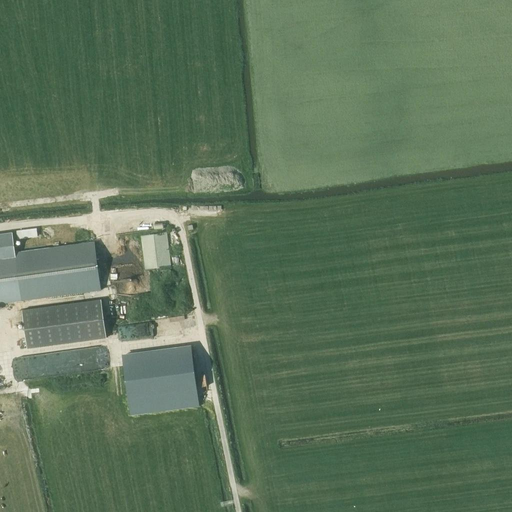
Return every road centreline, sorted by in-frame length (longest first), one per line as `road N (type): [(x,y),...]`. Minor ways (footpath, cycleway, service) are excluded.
road 1 (unclassified): [(240,511),(183,237),(169,214),(0,227)]
road 2 (unknown): [(169,214),(511,175)]
